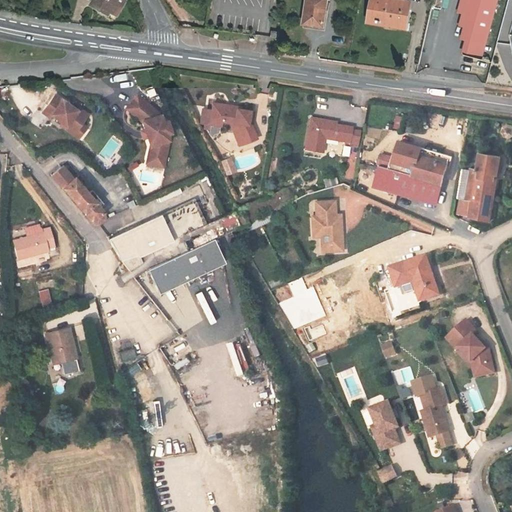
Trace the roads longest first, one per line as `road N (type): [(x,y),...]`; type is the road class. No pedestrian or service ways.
road 1 (primary): [(157,52),(511,101)]
road 2 (primary): [(0,28),(157,52)]
road 3 (residential): [(0,71),(157,52)]
road 4 (residential): [(103,250),(0,131)]
road 5 (residential): [(511,227),(484,250),(511,337)]
